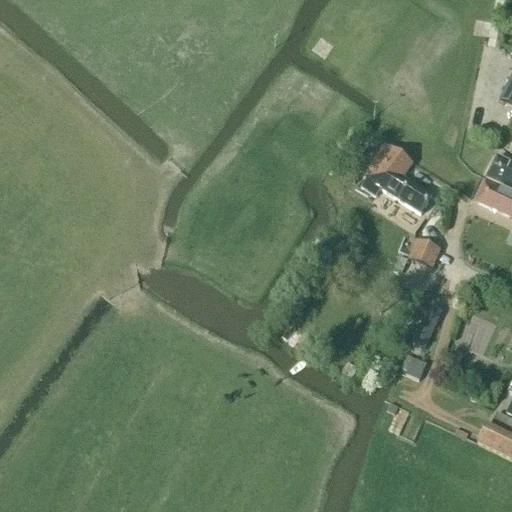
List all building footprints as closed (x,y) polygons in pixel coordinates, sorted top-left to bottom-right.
[(384,148),(362,180),(365,182),(360,190),(375,200),(380,192),(420,218),(431,199),(402,181),(412,167),(384,148)] [(486,181),(511,193),(511,167),(495,160),(486,181)] [(511,193),(511,195),(511,198),(483,185),(474,205),(511,221),(511,193)] [(440,252),(416,243),(408,264),(431,273),(440,252)] [(411,346),(423,352),(440,315),(428,310),(411,346)] [(464,359),(451,353),(444,367),(456,373),(464,359)] [(418,384),(425,368),(412,362),(405,379),(418,384)] [(511,464),(511,424),(496,417),(490,428),(486,426),(476,447),(511,464)]
